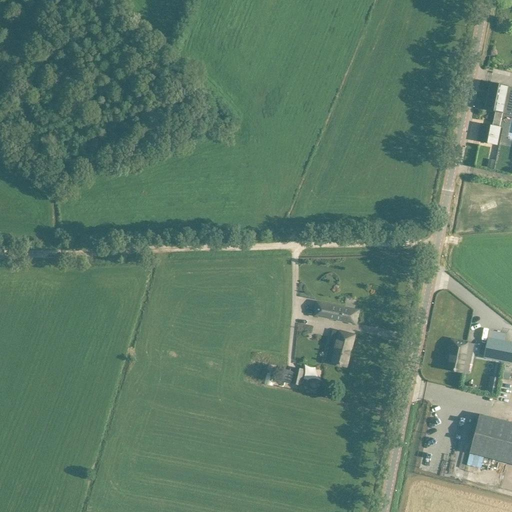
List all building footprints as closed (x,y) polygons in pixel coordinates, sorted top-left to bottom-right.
[(490,83),(488,95),(511,100),(511,103),(511,106),(511,87),(508,86),(490,83)] [(482,124),(478,141),(496,144),(499,128),(482,124)] [(455,268),(480,285),(485,278),(460,260),(455,268)] [(358,311),(327,305),(324,318),(356,324),(358,311)] [(506,334),(490,331),(485,358),(511,363),(511,342),(505,341),(506,334)] [(354,335),(340,332),(334,353),(328,351),(326,361),(346,366),(354,335)] [(467,342),(452,339),(449,353),(451,353),(447,369),(468,373),(470,364),(463,362),(467,342)] [(301,386),(304,369),(295,367),(294,372),(280,368),(277,381),(301,386)] [(504,367),(502,380),(509,381),(511,368),(504,367)] [(490,386),(488,393),(495,394),(497,387),(490,386)] [(511,397),(511,392),(511,387),(506,386),(503,395),(511,397)] [(470,453),(479,455),(511,463),(511,422),(489,417),(480,414),(470,453)]
